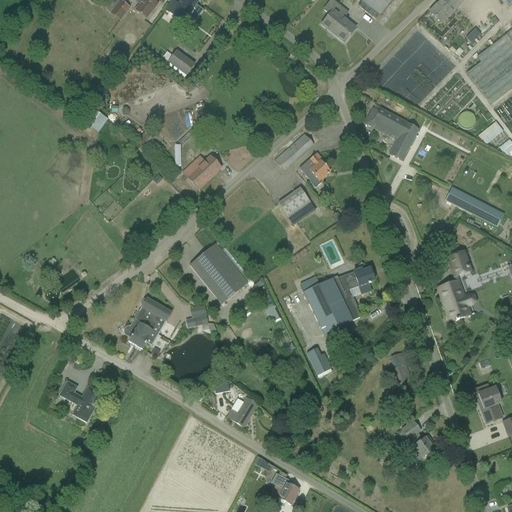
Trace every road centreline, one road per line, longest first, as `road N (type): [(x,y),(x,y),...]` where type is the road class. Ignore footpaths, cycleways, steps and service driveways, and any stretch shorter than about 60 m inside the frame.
road 1 (unclassified): [(480,511),(337,89)]
road 2 (unclassified): [(58,326),(194,226),(337,89)]
road 3 (unclassified): [(360,511),(58,326)]
road 4 (unclassified): [(337,89),(311,54),(237,0)]
road 5 (unclassified): [(337,89),(429,0)]
